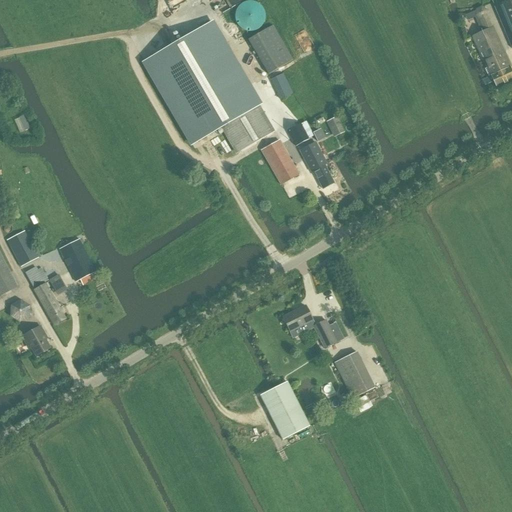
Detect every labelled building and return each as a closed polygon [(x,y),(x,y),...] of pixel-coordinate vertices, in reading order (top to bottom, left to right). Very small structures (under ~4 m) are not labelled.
[(511,4),(510,1),(509,0),(495,0),(492,1),(511,47),(511,4)] [(265,11),(264,8),(261,5),(259,4),(257,2),(254,1),(250,1),(247,1),(245,2),(242,3),(240,5),(237,8),(236,11),(235,13),(235,16),(235,20),(236,23),(238,25),(239,27),(241,29),(245,31),(248,31),(250,32),(254,31),(257,30),(259,29),(261,27),(263,25),(264,23),(265,20),(266,16),(266,14),(265,11)] [(511,68),(493,28),(488,16),(488,10),(483,6),(476,9),(475,16),(479,19),(485,32),(473,37),(488,68),(485,69),(489,78),(511,68)] [(143,62),(191,145),(221,127),(259,106),(260,105),(211,22),(143,62)] [(269,74),(293,60),(273,26),(249,40),(269,74)] [(489,78),(484,80),(486,86),(495,82),(497,88),(511,81),(511,68),(489,78)] [(281,100),(292,94),(283,74),(271,80),(281,100)] [(274,132),(259,106),(221,127),(236,153),(274,132)] [(331,129),(340,125),(336,118),(327,122),(331,129)] [(296,147),(308,140),(300,124),(287,131),(296,147)] [(325,138),(321,129),(312,134),(317,143),(325,138)] [(279,140),(261,150),(281,185),(299,175),(279,140)] [(325,165),(327,164),(315,142),(300,150),(311,172),(313,171),(323,189),(334,183),(325,165)] [(21,267),(38,258),(24,231),(7,240),(21,267)] [(76,281),(96,271),(79,239),(59,249),(76,281)] [(0,253),(0,295),(17,287),(0,253)] [(35,267),(25,273),(34,290),(36,289),(43,285),(46,284),(45,283),(49,281),(46,277),(41,269),(37,271),(35,267)] [(36,289),(34,290),(43,306),(54,325),(65,318),(54,299),(46,284),(43,285),(36,289)] [(314,327),(310,321),(312,320),(305,306),(283,317),(290,331),(294,338),(314,327)] [(324,348),(337,342),(326,320),(314,326),(324,348)] [(43,335),(45,334),(40,326),(22,336),(27,345),(29,343),(36,356),(43,352),(45,353),(48,351),(48,349),(50,348),(43,335)] [(352,399),(374,388),(356,352),(334,362),(352,399)] [(282,440),(309,426),(287,382),(260,395),(282,440)]
